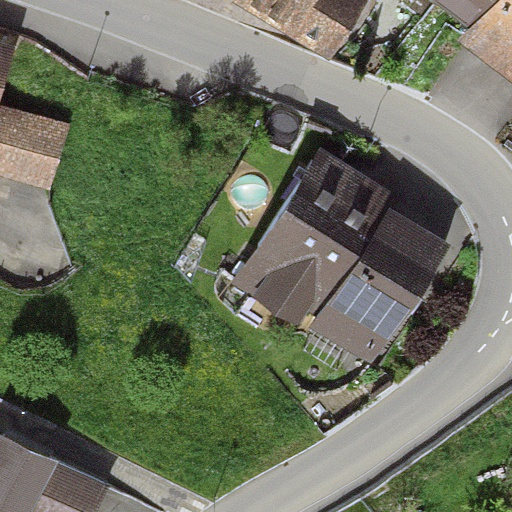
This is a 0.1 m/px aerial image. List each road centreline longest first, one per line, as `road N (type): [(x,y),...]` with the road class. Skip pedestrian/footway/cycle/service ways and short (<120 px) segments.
road 1 (tertiary): [(93,0),(452,151),(497,200),(511,242)]
road 2 (tertiary): [(259,511),(453,378),(511,296)]
